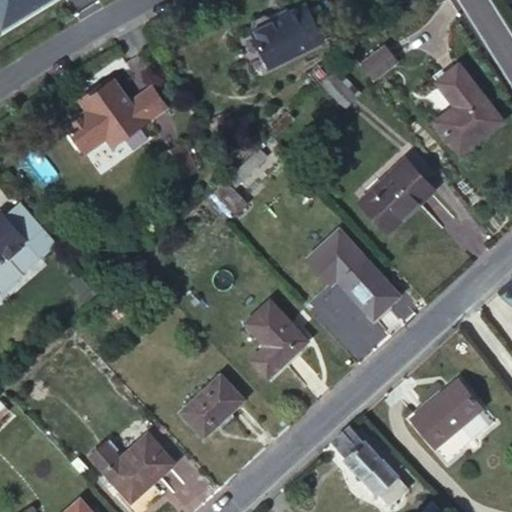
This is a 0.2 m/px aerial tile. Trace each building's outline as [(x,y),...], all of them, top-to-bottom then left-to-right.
[(0,0),(0,26),(0,27),(23,13),(22,11),(27,8),(28,10),(44,0),(0,0)] [(252,32),(269,68),(323,42),(306,6),(272,22),(270,18),(264,15),(254,21),(252,26),(254,31),(252,32)] [(384,47),(361,65),(372,79),(395,61),(384,47)] [(458,62),(439,76),(458,100),(453,104),(432,120),(458,152),(501,120),(458,62)] [(360,92),(337,68),(332,72),(355,96),(360,92)] [(332,72),(321,82),(343,107),(355,96),(332,72)] [(458,100),(439,76),(434,80),(453,104),(458,100)] [(85,112),(63,128),(82,155),(104,139),(110,148),(152,118),(141,101),(131,109),(128,105),(111,81),(99,90),(93,94),(99,102),(85,112)] [(93,94),(99,90),(97,87),(77,102),(85,112),(99,102),(93,94)] [(149,89),(128,105),(131,109),(141,101),(152,118),(164,109),(149,89)] [(178,147),(160,156),(173,182),(191,173),(178,147)] [(260,147),(214,192),(235,214),(248,203),(234,187),(267,155),(260,147)] [(405,157),(359,200),(388,230),(434,188),(405,157)] [(24,243),(0,217),(0,268),(0,265),(24,243)] [(360,253),(336,276),(374,317),(398,294),(360,253)] [(87,288),(74,300),(82,308),(95,296),(87,288)] [(270,299),(245,323),(266,344),(251,358),(269,377),(308,339),(270,299)] [(119,302),(111,309),(119,318),(127,311),(119,302)] [(220,373),(180,410),(205,437),(222,422),(225,425),(235,416),(231,412),(245,400),(220,373)] [(458,381),(412,418),(434,446),(456,429),(465,441),(488,422),(478,411),(481,408),(458,381)] [(0,401),(0,418),(8,410),(0,401)] [(361,441),(347,425),(330,441),(344,456),(342,459),(388,507),(408,489),(363,440),(361,441)] [(148,432),(105,470),(131,500),(174,462),(148,432)] [(91,511),(79,499),(64,511),(91,511)] [(441,511),(431,501),(422,509),(424,511),(441,511)]
